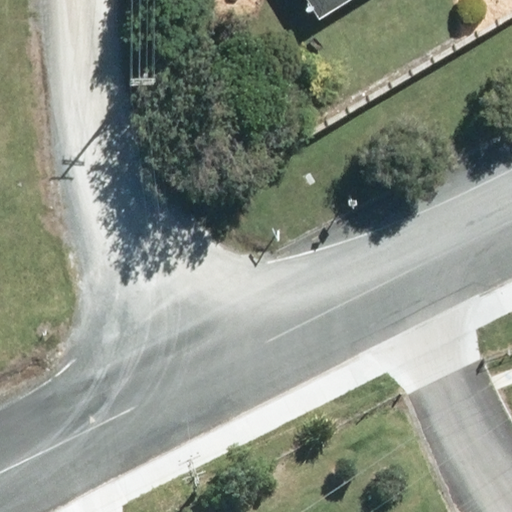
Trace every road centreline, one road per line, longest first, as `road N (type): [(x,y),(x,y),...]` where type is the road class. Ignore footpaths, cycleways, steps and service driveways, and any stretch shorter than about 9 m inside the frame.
road 1 (unclassified): [(202,378),(167,303),(106,125),(89,0)]
road 2 (tertiary): [(511,230),(202,378)]
road 3 (tertiary): [(202,378),(0,473)]
